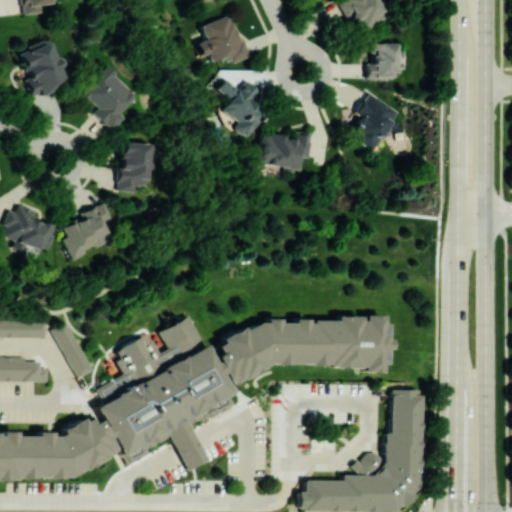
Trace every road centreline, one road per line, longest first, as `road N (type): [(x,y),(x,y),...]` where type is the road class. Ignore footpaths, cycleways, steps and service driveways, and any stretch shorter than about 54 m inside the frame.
road 1 (secondary): [(459,0),(455,511)]
road 2 (secondary): [(485,511),(486,0)]
